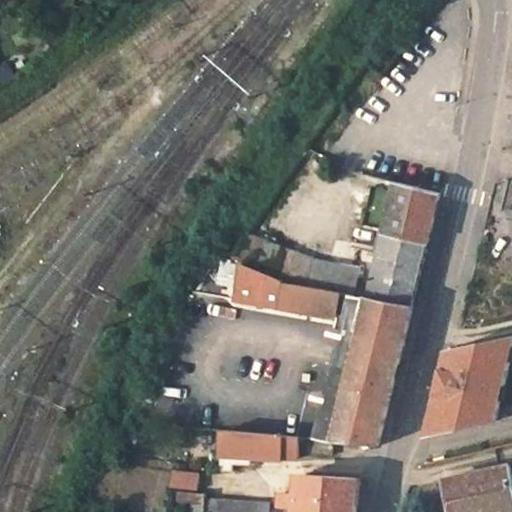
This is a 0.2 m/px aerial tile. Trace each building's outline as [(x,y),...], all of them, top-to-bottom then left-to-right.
[(369,298),(413,304),(441,192),(397,180),(369,298)] [(282,272),(282,276),(352,294),(356,295),(360,262),(319,257),(313,255),(251,231),(228,263),(239,265),(249,268),(251,264),(282,272)] [(350,306),(352,294),(282,276),(249,268),(239,265),(235,297),(336,315),(337,304),(350,306)] [(378,444),(413,304),(369,298),(356,295),(352,294),(350,306),(341,346),(337,363),(319,437),(334,439),(378,444)] [(511,335),(451,348),(429,434),(497,420),(511,356),(511,335)] [(205,362),(178,355),(173,370),(201,376),(205,362)] [(283,435),(222,429),(222,457),(283,457),(300,455),(300,435),(288,434),(283,435)] [(331,454),(334,439),(319,437),(308,436),(306,451),(331,454)] [(447,480),(454,511),(497,511),(511,509),(511,481),(509,466),(447,480)] [(173,484),(197,487),(199,472),(174,469),(173,484)] [(299,471),(297,491),(303,492),(306,472),(299,471)] [(356,511),(360,477),(306,472),(303,492),(297,491),(285,490),(283,502),(297,503),(302,504),(301,511),(356,511)] [(269,511),(269,501),(208,496),(207,493),(179,490),(179,497),(204,500),(204,511),(269,511)]
